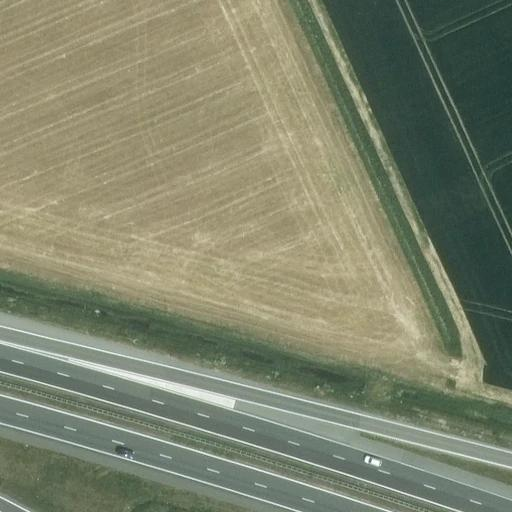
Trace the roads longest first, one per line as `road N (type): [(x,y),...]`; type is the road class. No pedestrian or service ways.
road 1 (motorway): [(510,511),(0,357)]
road 2 (motorway): [(511,460),(0,334)]
road 3 (motorway): [(0,411),(341,511)]
